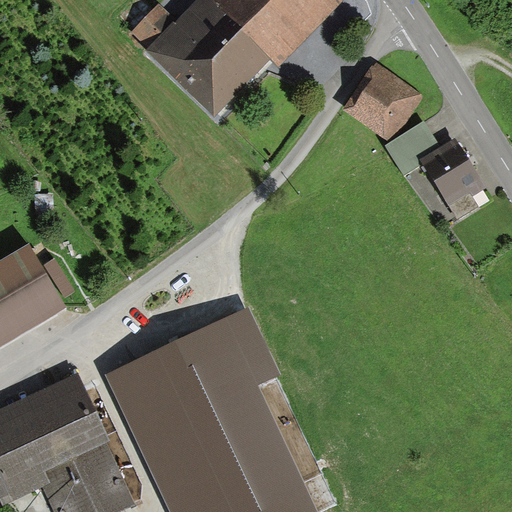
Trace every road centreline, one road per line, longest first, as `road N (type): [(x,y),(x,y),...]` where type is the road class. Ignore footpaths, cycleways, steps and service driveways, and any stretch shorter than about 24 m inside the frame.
road 1 (residential): [(414,19),(376,49),(260,198),(0,381)]
road 2 (tertiary): [(414,19),(511,178)]
